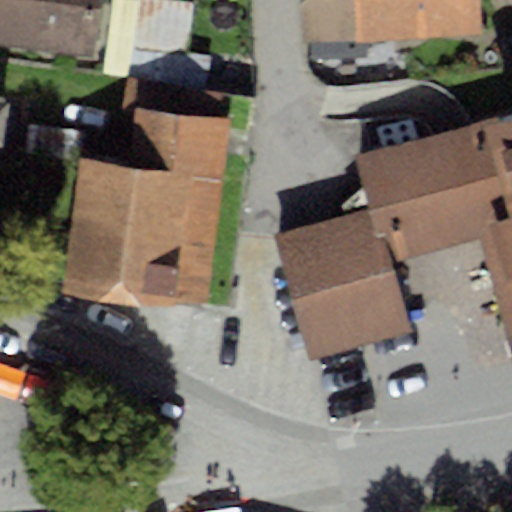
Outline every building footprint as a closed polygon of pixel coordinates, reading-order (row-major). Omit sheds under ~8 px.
[(101,0),(0,0),(0,43),(93,57),(101,0)] [(134,49),(140,0),(111,0),(102,76),(126,79),(130,79),(134,49)] [(195,1),(189,0),(140,0),(134,49),(188,56),(195,1)] [(480,0),(299,0),(302,43),(482,34),(480,0)] [(188,56),(134,49),(130,79),(207,90),(211,59),(188,56)] [(129,168),(82,162),(65,288),(205,307),(231,120),(220,118),(224,92),(207,90),(130,79),(126,79),(122,113),(136,115),(129,168)] [(0,146),(4,147),(11,100),(0,98),(0,146)] [(511,117),(354,158),(366,210),(375,240),(385,237),(393,263),(477,238),(511,355),(511,117)] [(413,333),(393,263),(385,237),(375,240),(366,210),(272,237),(309,363),(413,333)]
